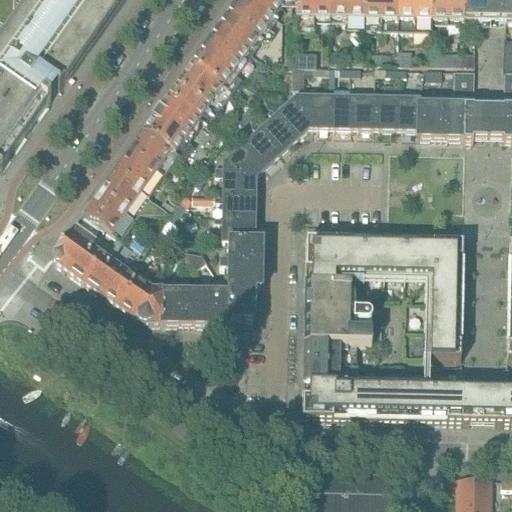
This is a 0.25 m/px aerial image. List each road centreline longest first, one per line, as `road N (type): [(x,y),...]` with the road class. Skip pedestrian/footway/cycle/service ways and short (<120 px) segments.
road 1 (residential): [(273,444),(280,195),(373,198)]
road 2 (residential): [(273,444),(203,414),(0,275)]
road 3 (residential): [(0,256),(182,0)]
road 4 (residential): [(511,453),(273,444)]
